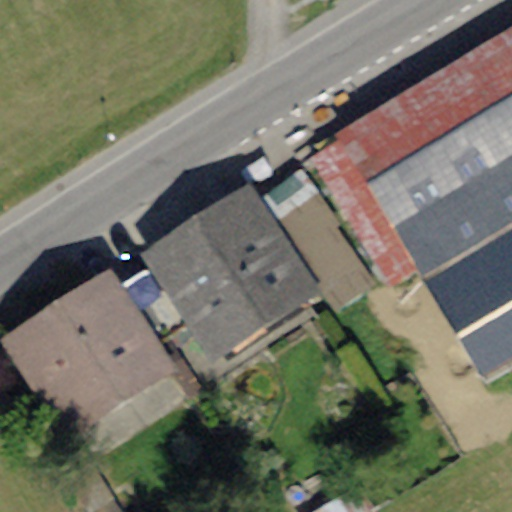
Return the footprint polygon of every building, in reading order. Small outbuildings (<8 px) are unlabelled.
[(511,45),(319,162),(416,323),(465,294),(420,220),(511,164),(511,45)] [(370,292),(296,184),(256,211),(330,319),(370,292)] [(299,293),(247,212),(131,287),(167,342),(200,321),(217,346),(299,293)] [(511,233),(463,263),(496,319),(511,308),(511,233)] [(141,359),(167,342),(131,287),(30,352),(73,420),(149,371),(141,359)]
